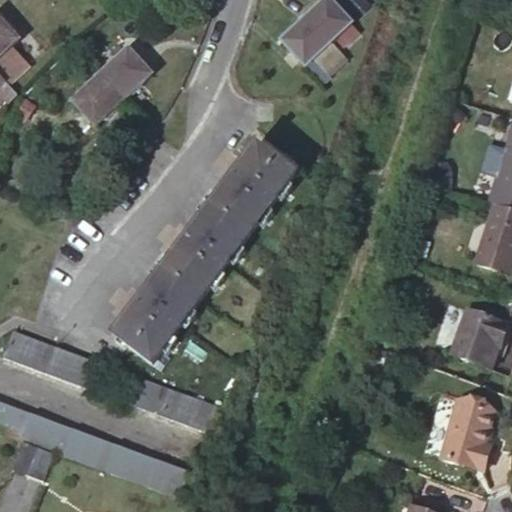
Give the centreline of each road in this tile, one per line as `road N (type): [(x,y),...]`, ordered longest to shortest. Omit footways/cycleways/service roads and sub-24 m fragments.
road 1 (residential): [(239,0),(211,99),(207,147),(87,294),(73,325)]
road 2 (residential): [(173,441),(0,382)]
